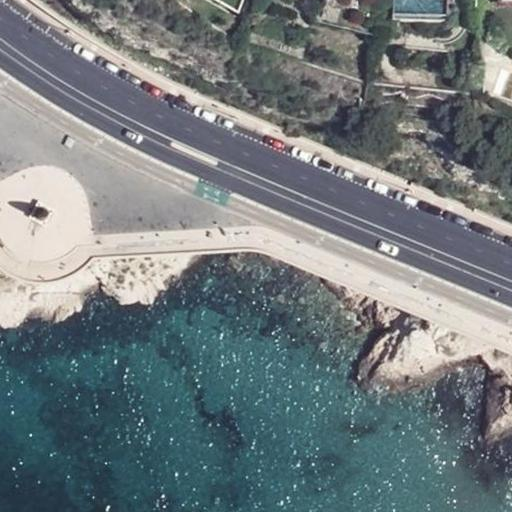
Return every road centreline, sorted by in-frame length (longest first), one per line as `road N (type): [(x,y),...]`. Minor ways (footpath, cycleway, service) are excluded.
road 1 (secondary): [(511,265),(178,126),(0,19)]
road 2 (secondary): [(0,59),(165,155),(511,299)]
